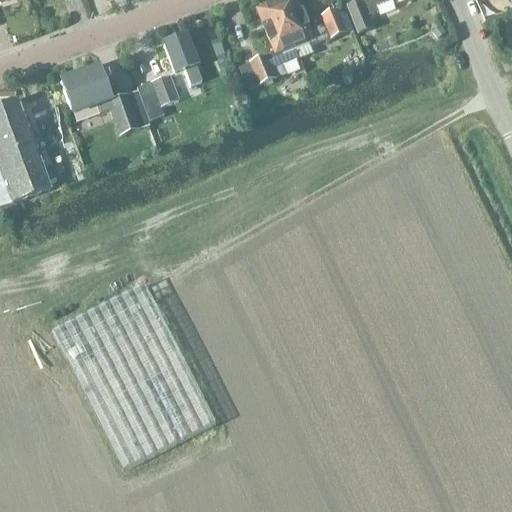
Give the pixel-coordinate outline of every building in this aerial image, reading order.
[(283,0),(276,3),(294,49),(306,44),(309,50),(330,41),(331,43),(347,36),(337,11),(320,18),(324,27),(310,32),(297,0),(283,0)] [(393,8),(389,0),(363,0),(366,5),(362,7),(360,3),(348,8),(359,35),(371,30),(367,19),(393,8)] [(276,3),(256,11),(275,57),(267,60),(267,58),(239,70),(249,92),(276,81),(270,66),(284,60),(282,54),(294,49),(276,3)] [(183,39),(162,47),(174,77),(183,74),(189,89),(200,85),(183,39)] [(97,71),(60,85),(70,113),(95,104),(98,112),(107,109),(117,139),(147,129),(135,93),(107,103),(104,93),(97,71)] [(168,78),(149,86),(159,111),(177,104),(178,103),(169,78),(168,78)] [(0,210),(49,193),(84,181),(51,90),(16,103),(0,108),(0,210)] [(52,334),(123,473),(215,426),(144,287),(52,334)]
